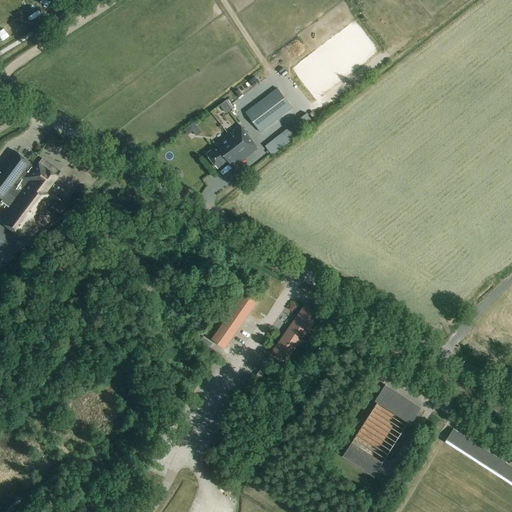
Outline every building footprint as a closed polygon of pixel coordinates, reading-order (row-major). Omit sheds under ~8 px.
[(245,113),(261,133),(293,109),(277,89),(245,113)] [(232,109),(226,101),(220,106),(226,114),(232,109)] [(308,127),(302,118),(296,122),(302,131),(308,127)] [(196,120),(185,128),(193,138),(204,130),(196,120)] [(302,131),(296,122),(291,126),(298,134),(302,131)] [(233,168),(258,149),(240,126),(224,138),(215,145),(216,147),(206,155),(218,169),(228,161),(233,168)] [(298,134),(291,126),(285,131),(292,139),(298,134)] [(280,148),(292,139),(285,131),(273,140),(280,148)] [(280,148),(273,140),(269,143),(275,151),(280,148)] [(0,168),(0,199),(2,201),(7,193),(14,199),(0,217),(0,223),(21,239),(43,210),(50,214),(60,201),(53,196),(52,197),(45,192),(56,178),(56,177),(59,173),(59,172),(43,159),(41,160),(38,164),(38,163),(34,168),(30,165),(30,164),(13,151),(0,168)] [(212,340),(225,349),(257,304),(243,294),(212,340)] [(272,353),(286,363),(299,344),(304,348),(313,336),(307,332),(319,316),(305,306),(272,353)] [(200,342),(210,349),(213,344),(203,337),(200,342)] [(253,380),(258,383),(275,359),(270,356),(253,380)] [(343,457),(374,477),(409,423),(411,425),(422,408),(386,385),(375,402),(378,403),(343,457)] [(511,467),(453,430),(445,442),(511,485),(511,467)] [(6,511),(19,511),(23,508),(16,501),(6,511)]
